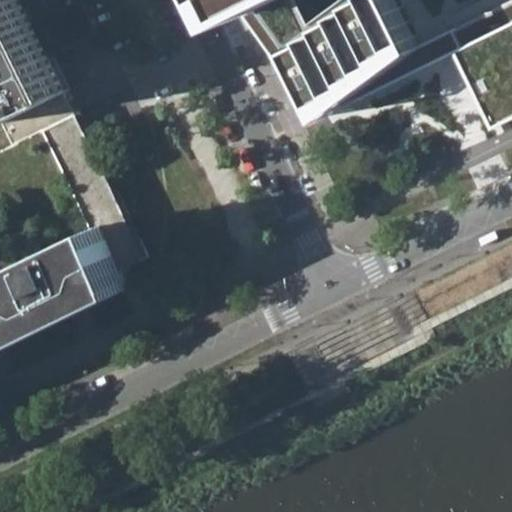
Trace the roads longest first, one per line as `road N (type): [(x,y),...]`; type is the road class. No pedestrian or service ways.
road 1 (residential): [(0,460),(334,290)]
road 2 (residential): [(193,0),(334,290)]
road 3 (residential): [(334,290),(511,202)]
